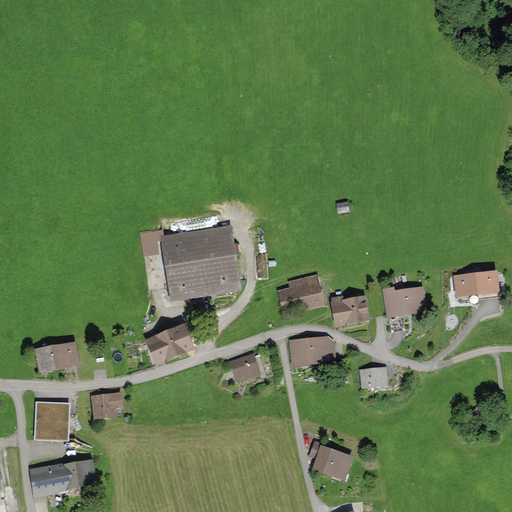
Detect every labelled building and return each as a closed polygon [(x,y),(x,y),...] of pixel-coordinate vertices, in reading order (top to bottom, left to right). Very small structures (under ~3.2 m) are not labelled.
[(232,228),(163,238),(165,255),(172,303),(241,293),(232,228)] [(146,258),(165,255),(163,238),(161,231),(141,234),(146,258)] [(498,274),(477,276),(479,300),(500,297),(498,274)] [(288,282),(289,288),(277,291),(283,317),(324,308),(317,276),(288,282)] [(479,300),(477,276),(454,278),(456,302),(479,300)] [(395,289),(384,290),(388,318),(426,313),(423,290),(396,293),(395,289)] [(347,298),(333,300),(338,328),(369,322),(365,298),(348,301),(347,298)] [(186,327),(146,342),(156,368),(196,352),(186,327)] [(327,337),(288,341),(291,369),(337,364),(335,343),(327,337)] [(76,341),(51,346),(56,371),(81,365),(76,341)] [(39,374),(56,371),(51,346),(34,350),(39,374)] [(254,355),(230,363),(238,386),(262,377),(254,355)] [(386,369),(361,371),(362,390),(388,388),(386,369)] [(122,393),(91,395),(93,420),(117,418),(117,408),(123,408),(122,393)] [(69,404),(37,402),(35,439),(67,441),(69,404)] [(479,407),(470,413),(476,422),(485,416),(479,407)] [(322,444),(315,441),(309,457),(316,460),(312,472),(345,485),(355,459),(321,447),(322,444)] [(62,470),(62,467),(32,472),(36,498),(58,495),(58,493),(94,488),(91,466),(62,470)]
